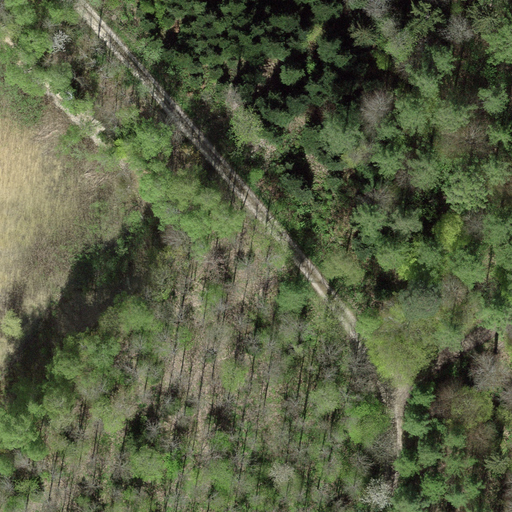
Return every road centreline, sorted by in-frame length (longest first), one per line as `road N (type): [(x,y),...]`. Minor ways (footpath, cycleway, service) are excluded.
road 1 (track): [(75,0),(356,328),(391,387)]
road 2 (track): [(391,387),(511,315)]
road 3 (track): [(391,387),(394,492),(382,511)]
